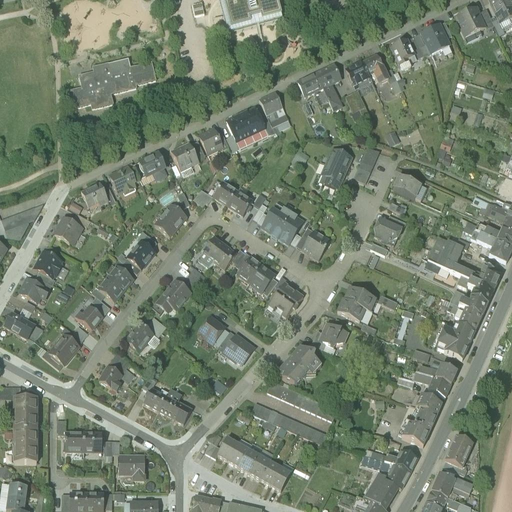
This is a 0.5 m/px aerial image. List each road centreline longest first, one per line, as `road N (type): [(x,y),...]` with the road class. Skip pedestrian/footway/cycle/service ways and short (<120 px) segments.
road 1 (residential): [(467,0),(72,183)]
road 2 (residential): [(511,285),(405,511)]
road 3 (residential): [(198,231),(68,397)]
road 4 (residential): [(327,290),(224,228),(198,231)]
road 5 (residential): [(327,290),(395,163)]
road 6 (residential): [(72,183),(0,305)]
road 7 (residential): [(178,460),(68,397)]
